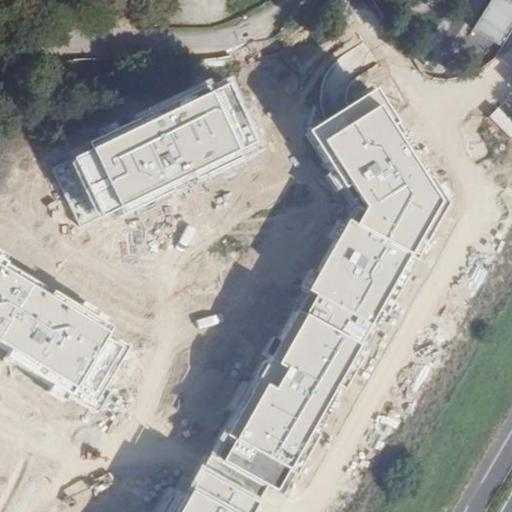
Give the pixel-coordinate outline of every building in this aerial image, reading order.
[(87,232),(258,150),(225,83),(54,165),(87,232)] [(355,212),(309,289),(376,329),(449,205),(376,95),(308,134),(355,212)] [(0,361),(51,396),(100,325),(0,257),(0,361)] [(281,490),(372,335),(304,295),(213,450),(281,490)] [(168,511),(259,511),(264,504),(196,465),(168,511)]
